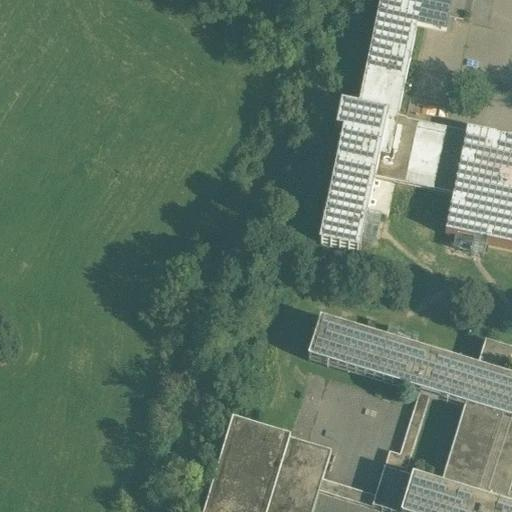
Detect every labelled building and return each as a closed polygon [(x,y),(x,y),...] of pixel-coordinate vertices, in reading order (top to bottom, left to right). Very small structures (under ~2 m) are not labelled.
[(380,0),(357,113),(340,109),(335,134),(342,135),(319,249),(359,257),(375,181),(379,161),(389,163),(392,145),(423,0),(380,0)] [(511,169),(392,145),(389,163),(379,161),(375,181),(453,198),(445,236),(511,250),(511,169)] [(477,371),(320,323),(308,362),(418,396),(429,399),(465,410),(511,423),(511,382),(505,380),(477,371)] [(511,352),(485,344),(477,371),(505,380),(511,358),(511,352)] [(405,478),(429,399),(418,396),(399,457),(388,454),(384,471),(405,478)] [(511,511),(511,510),(505,509),(511,487),(511,423),(465,410),(441,489),(405,478),(384,471),(376,497),(372,510),(377,511),(511,511)] [(312,511),(318,495),(322,482),(331,452),(289,440),(290,439),(232,422),(204,511),(312,511)] [(318,495),(372,510),(376,497),(322,482),(318,495)]
